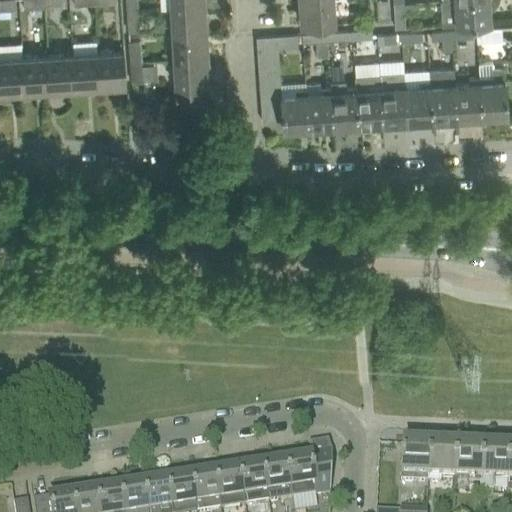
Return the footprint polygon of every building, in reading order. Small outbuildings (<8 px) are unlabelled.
[(15,0),(0,0),(0,10),(16,9),(15,0)] [(44,0),(23,0),(24,9),(45,7),(44,0)] [(126,0),(128,15),(139,14),(137,0),(126,0)] [(160,0),(161,13),(171,12),(170,0),(160,0)] [(170,0),(171,12),(185,12),(185,16),(205,15),(204,0),(170,0)] [(299,0),(301,21),(320,20),(320,25),(335,24),(333,0),(299,0)] [(388,20),(387,0),(377,1),(378,21),(388,20)] [(441,0),(443,24),(456,23),(492,21),(494,21),(493,20),(492,20),(490,0),(441,0)] [(406,26),(405,2),(394,3),(395,27),(406,26)] [(171,12),(173,38),(186,37),(186,41),(207,40),(205,15),(185,16),(185,12),(171,12)] [(139,14),(128,15),(129,31),(140,30),(139,14)] [(476,28),(477,41),(502,39),(502,26),(476,28)] [(372,29),(352,30),(352,39),(373,38),(372,35),(372,29)] [(472,29),(451,30),(452,39),(473,38),(472,29)] [(352,30),(327,32),(328,41),(352,39),(352,30)] [(452,39),(451,30),(432,31),(432,40),(452,39)] [(327,32),(308,33),(308,42),(328,41),(327,32)] [(423,32),(402,33),(402,42),(423,41),(423,32)] [(402,42),(402,33),(382,35),(383,44),(402,42)] [(277,35),(277,47),(298,46),(297,34),(277,35)] [(257,49),(277,47),(277,35),(256,37),(257,49)] [(173,38),(174,63),(187,62),(188,66),(208,65),(207,40),(186,41),(186,37),(173,38)] [(129,40),(131,65),(142,65),(140,39),(129,40)] [(73,44),(73,54),(98,52),(98,42),(73,44)] [(0,92),(19,91),(18,73),(24,73),(22,57),(21,43),(0,44),(0,92)] [(257,49),(258,61),(279,59),(278,48),(298,46),(277,47),(257,49)] [(124,50),(98,52),(99,67),(94,68),(95,86),(122,85),(121,66),(125,66),(124,50)] [(98,52),(73,54),(74,69),(69,70),(70,88),(95,86),(94,68),(99,67),(98,52)] [(73,54),(48,55),(49,71),(43,71),(45,90),(70,88),(69,70),(74,69),(73,54)] [(48,55),(22,57),(24,73),(18,73),(19,91),(45,90),(43,71),(49,71),(48,55)] [(258,61),(259,73),(280,71),(279,59),(258,61)] [(187,62),(174,63),(175,84),(189,84),(189,88),(209,87),(208,65),(188,66),(187,62)] [(158,64),(142,65),(142,78),(159,77),(158,64)] [(142,65),(131,65),(132,82),(143,81),(142,78),(142,65)] [(455,78),(454,67),(429,69),(430,80),(433,120),(457,118),(455,78)] [(494,76),(479,77),(482,116),(508,114),(504,67),(493,68),(494,76)] [(259,73),(260,85),(281,83),(280,71),(259,73)] [(380,73),(383,123),(408,122),(405,82),(404,71),(380,73)] [(380,73),(355,75),(356,85),(358,125),(383,123),(380,73)] [(455,78),(457,118),(482,116),(479,77),(468,78),(469,83),(455,84),(455,78)] [(330,81),(331,87),(334,127),(358,125),(356,85),(345,86),(344,80),(330,81)] [(406,81),(405,82),(408,122),(433,120),(430,80),(419,81),(419,86),(406,87),(406,81)] [(306,82),(306,88),(309,128),(334,127),(331,87),(320,88),(320,81),(306,82)] [(260,85),(261,97),(281,95),(281,83),(260,85)] [(282,108),(283,120),(283,130),(309,128),(306,88),(295,89),(296,94),(281,95),(282,108)] [(261,97),(261,109),(282,108),(281,95),(261,97)] [(156,98),(131,100),(132,116),(157,114),(156,98)] [(262,121),(283,120),(282,108),(261,109),(262,121)] [(428,448),(401,447),(400,483),(427,484),(428,448)] [(440,480),(453,481),(455,449),(428,448),(427,484),(440,485),(440,480)] [(467,486),(479,487),(481,450),(455,449),(453,481),(467,481),(467,486)] [(481,450),(479,487),(479,494),(492,494),(493,482),(506,483),(507,451),(481,450)] [(309,458),(285,462),(291,500),(295,500),(315,497),(329,495),(330,467),(331,456),(331,455),(329,455),(309,458)] [(285,462),(261,466),(266,494),(267,505),(290,501),(291,501),(291,500),(285,462)] [(261,466),(237,469),(242,498),(243,508),(267,505),(266,494),(261,466)] [(237,469),(214,473),(220,511),(243,508),(241,498),(242,498),(237,469)] [(214,473),(190,477),(195,511),(218,511),(220,511),(214,473)] [(195,511),(190,477),(166,480),(171,511),(195,511)] [(171,511),(166,480),(143,484),(146,511),(171,511)] [(146,511),(143,484),(119,488),(122,511),(146,511)] [(95,491),(98,511),(122,511),(119,488),(95,491)] [(74,511),(98,511),(95,491),(71,495),(74,511)] [(47,499),(33,502),(34,511),(74,511),(71,495),(47,499)] [(12,505),(13,511),(27,511),(26,503),(12,505)]
